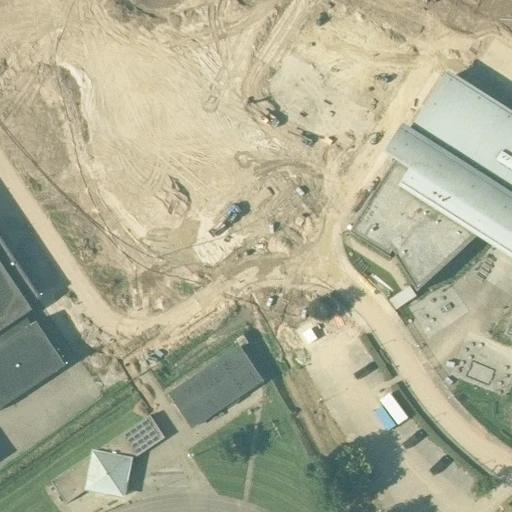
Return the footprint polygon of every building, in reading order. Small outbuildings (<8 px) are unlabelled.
[(101,0),(0,0),(0,132),(8,144),(11,147),(15,149),(19,152),(23,154),(27,156),(32,158),(36,160),(40,161),(45,162),(50,163),(95,133),(97,135),(127,115),(126,113),(139,104),(140,105),(141,100),(142,95),(143,91),(143,86),(143,81),(143,76),(142,71),(141,67),(140,62),(139,57),(101,0)] [(187,102),(187,107),(187,112),(188,116),(189,121),(190,126),(191,130),(193,135),(195,139),(197,143),(199,147),(202,151),(205,155),(208,158),(211,162),(212,161),(215,164),(218,167),(222,170),(226,172),(230,174),(234,176),(238,178),(242,179),(246,180),(254,179),(263,178),(268,177),(268,176),(292,182),(290,190),(294,191),(299,191),(303,192),(307,192),(312,191),(316,191),(321,190),(325,188),(329,187),(333,185),(337,183),(341,181),(344,178),(348,175),(348,176),(352,173),(355,170),(358,167),(357,167),(360,163),(361,164),(364,160),(366,157),(368,153),(368,152),(370,149),(372,146),(373,143),(390,153),(398,158),(361,216),(350,233),(351,234),(390,258),(391,259),(392,258),(390,257),(394,252),(397,257),(396,258),(397,261),(418,293),(481,235),(484,232),(511,250),(511,325),(505,336),(511,338),(511,119),(448,79),(410,139),(403,134),(380,118),(386,90),(387,87),(387,84),(389,76),(390,71),(391,67),(392,63),(393,58),(394,54),(394,49),(394,44),(394,40),(394,35),(393,30),(392,25),(390,21),(388,16),(386,12),(384,8),(382,3),(379,0),(212,0),(212,1),(210,6),(208,10),(206,15),(205,19),(204,23),(204,24),(202,32),(202,33),(201,37),(199,46),(198,50),(199,50),(198,54),(197,54),(196,58),(196,59),(194,67),(194,68),(193,71),(193,72),(192,76),(191,80),(191,81),(190,85),(189,89),(188,93),(188,98),(187,102)] [(23,315),(29,311),(26,307),(38,299),(0,241),(0,408),(63,366),(34,322),(30,325),(23,315)] [(193,428),(262,382),(240,349),(171,395),(193,428)] [(487,394),(478,416),(511,428),(511,382),(504,400),(487,394)] [(165,438),(151,416),(52,482),(67,504),(88,490),(124,497),(131,461),(165,438)]
